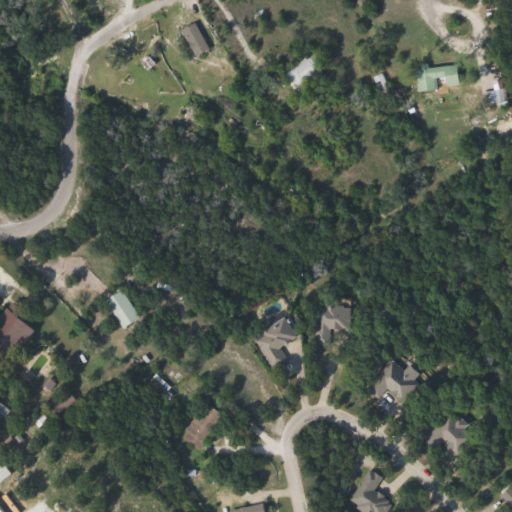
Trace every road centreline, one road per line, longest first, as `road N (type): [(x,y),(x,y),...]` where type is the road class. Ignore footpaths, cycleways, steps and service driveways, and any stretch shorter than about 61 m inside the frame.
road 1 (residential): [(0,237),(42,225),(67,200),(87,47),(163,0)]
road 2 (residential): [(460,511),(402,451),(336,406),(317,402)]
road 3 (residential): [(301,511),(287,434),(317,402)]
